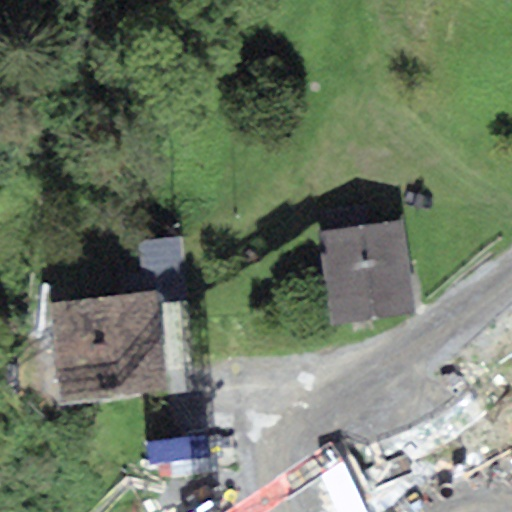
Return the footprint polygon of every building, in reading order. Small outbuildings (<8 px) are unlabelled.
[(405,220),(320,230),(330,322),(416,312),(405,220)] [(140,243),(146,293),(156,292),(157,306),(189,303),(182,238),(140,243)] [(146,293),(50,304),(61,402),(167,390),(157,306),(156,292),(146,293)] [(358,511),(357,461),(307,463),(309,511),(358,511)] [(228,511),(229,505),(187,501),(185,511),(228,511)]
